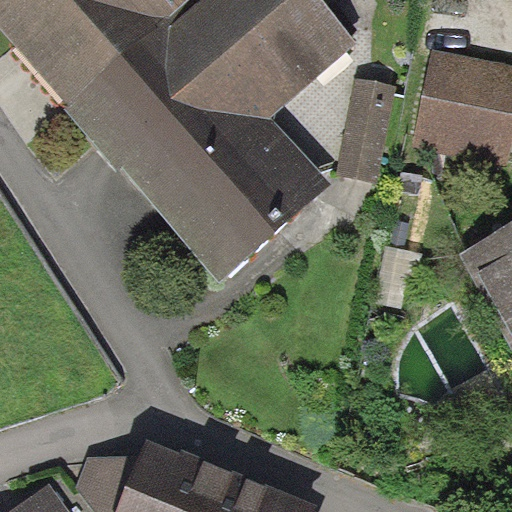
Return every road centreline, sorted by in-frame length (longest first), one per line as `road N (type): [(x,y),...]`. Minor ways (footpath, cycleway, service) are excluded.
road 1 (residential): [(0,133),(118,320),(164,426)]
road 2 (residential): [(164,426),(367,511)]
road 3 (residential): [(0,453),(60,432),(125,422),(164,426)]
